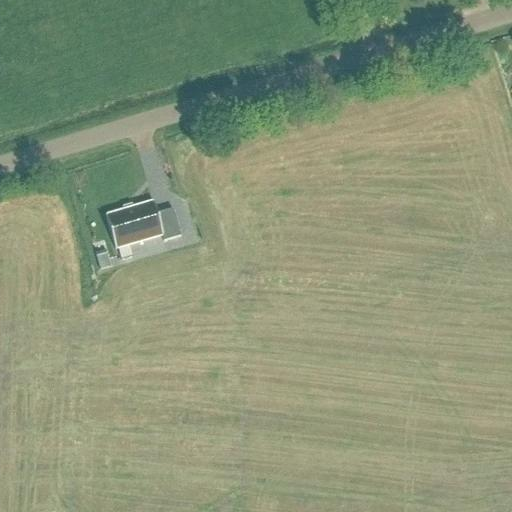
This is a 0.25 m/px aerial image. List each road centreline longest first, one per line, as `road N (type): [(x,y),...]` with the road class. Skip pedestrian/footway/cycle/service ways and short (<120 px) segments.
road 1 (tertiary): [(0,166),(364,57)]
road 2 (tertiary): [(364,57),(511,13)]
